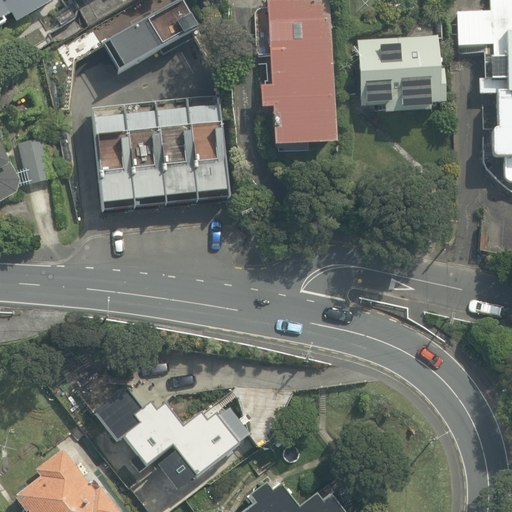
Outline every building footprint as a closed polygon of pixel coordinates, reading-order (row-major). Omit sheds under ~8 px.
[(0,0),(0,35),(19,25),(23,33),(67,10),(61,0),(0,0)] [(78,0),(83,8),(96,0),(78,0)] [(173,35),(191,23),(175,0),(166,0),(102,44),(127,81),(180,45),(173,35)] [(343,151),(333,0),(308,0),(270,2),(276,90),(268,91),(269,116),(280,115),(282,155),(343,151)] [(511,0),(491,0),(492,14),(457,14),(457,58),(488,58),(488,81),(480,81),(479,101),(506,101),(506,137),(499,137),(499,169),(508,169),(508,196),(511,195),(511,0)] [(451,42),(361,43),(362,118),(452,117),(451,42)] [(239,111),(109,120),(115,207),(246,197),(239,111)] [(0,133),(0,209),(31,194),(0,133)] [(44,135),(20,142),(33,189),(58,182),(44,135)] [(144,377),(95,419),(124,453),(132,446),(160,479),(164,476),(191,507),(260,447),(232,416),(216,430),(203,415),(188,428),(144,377)] [(44,481),(22,497),(32,511),(125,511),(98,474),(102,470),(77,436),(34,467),(44,481)] [(255,505),(246,511),(350,511),(337,495),(325,504),(318,495),(301,509),(282,485),(274,491),(269,485),(251,499),(255,505)]
